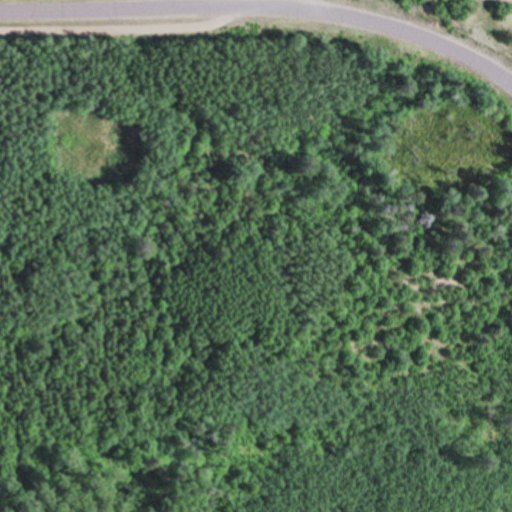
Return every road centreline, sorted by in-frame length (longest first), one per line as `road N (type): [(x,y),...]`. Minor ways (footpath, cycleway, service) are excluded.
road 1 (residential): [(0,6),(271,0)]
road 2 (residential): [(262,6),(405,29),(511,87)]
